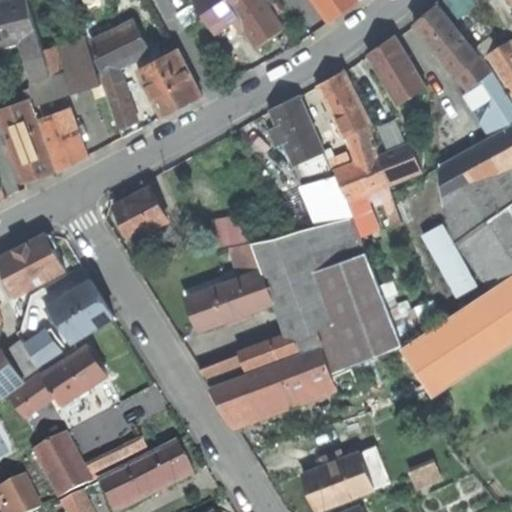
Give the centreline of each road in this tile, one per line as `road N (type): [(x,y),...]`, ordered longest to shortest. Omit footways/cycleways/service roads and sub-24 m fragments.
road 1 (residential): [(70,194),(263,511)]
road 2 (residential): [(225,111),(403,0)]
road 3 (residential): [(70,194),(225,111)]
road 4 (residential): [(225,111),(163,0)]
